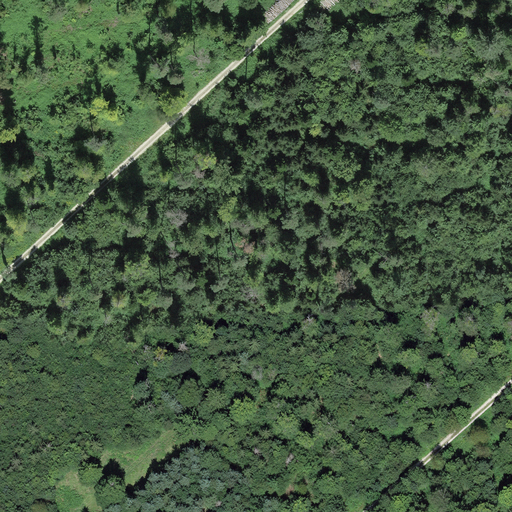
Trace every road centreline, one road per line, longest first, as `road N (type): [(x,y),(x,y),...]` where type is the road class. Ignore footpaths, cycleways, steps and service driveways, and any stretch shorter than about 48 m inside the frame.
road 1 (track): [(0,280),(305,0)]
road 2 (track): [(511,385),(369,511)]
